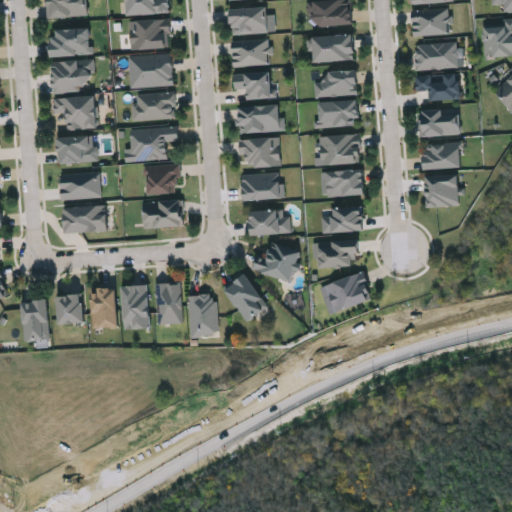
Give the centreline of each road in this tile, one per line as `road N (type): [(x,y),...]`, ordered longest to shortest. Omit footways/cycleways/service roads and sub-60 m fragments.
road 1 (secondary): [(86,511),(287,398),(396,351),(511,321)]
road 2 (residential): [(200,0),(220,247),(213,251)]
road 3 (residential): [(403,254),(383,0)]
road 4 (residential): [(40,251),(19,0)]
road 5 (residential): [(213,251),(55,263),(40,251)]
